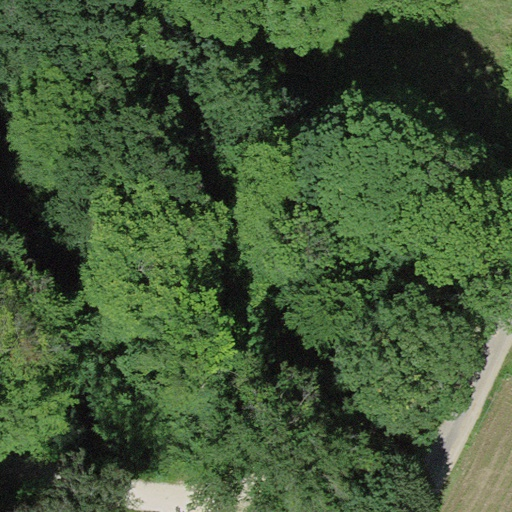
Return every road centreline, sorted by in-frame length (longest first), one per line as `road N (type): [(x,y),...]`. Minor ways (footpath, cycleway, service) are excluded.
road 1 (track): [(165,497),(257,491),(327,469),(511,349)]
road 2 (track): [(0,464),(84,490),(165,497),(188,511)]
road 3 (track): [(511,348),(416,511)]
